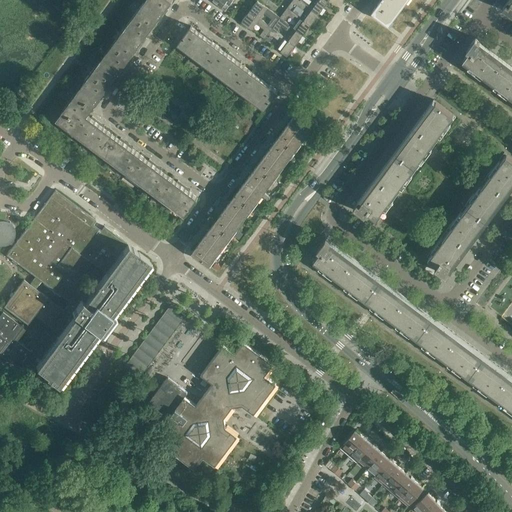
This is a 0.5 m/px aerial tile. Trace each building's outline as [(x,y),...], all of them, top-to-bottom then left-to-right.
[(158,21),(169,6),(172,0),(146,0),(134,16),(151,29),(158,21)] [(280,17),(258,0),(250,10),(273,27),(280,17)] [(318,14),(299,0),(292,0),(288,7),(311,24),(318,14)] [(326,4),(320,0),(299,0),(318,14),(326,4)] [(389,24),(407,0),(380,0),(372,11),(389,24)] [(511,0),(508,0),(503,7),(511,13),(511,0)] [(311,24),(288,7),(280,17),(303,34),(311,24)] [(264,38),(273,27),(250,10),(242,21),(252,29),(256,23),(264,29),(260,35),(264,38)] [(130,57),(151,29),(134,16),(113,45),(130,57)] [(303,34),(280,17),(273,27),(296,44),(303,34)] [(220,48),(212,42),(191,26),(178,43),(207,65),(220,48)] [(287,55),(296,44),(273,27),(264,38),(269,42),(273,36),(282,42),(277,48),(287,55)] [(511,64),(475,38),(467,49),(470,51),(462,62),(468,67),(470,65),(478,71),(477,73),(494,87),(496,84),(504,90),(502,93),(511,99),(511,64)] [(109,86),(124,65),(130,57),(113,45),(91,73),(109,86)] [(249,69),(243,65),(220,48),(207,65),(236,86),(249,69)] [(278,91),(254,73),(249,69),(236,86),(265,108),(278,91)] [(87,115),(109,86),(91,73),(70,102),(87,115)] [(324,100),(329,94),(321,88),(316,95),(324,100)] [(422,161),(420,160),(426,151),(429,153),(456,116),(434,99),(354,206),(366,215),(368,212),(379,220),(384,213),(382,211),(388,203),(390,205),(394,200),(403,187),(401,186),(407,177),(409,179),(422,161)] [(112,133),(91,118),(87,115),(70,102),(57,119),(99,150),(112,133)] [(296,149),(317,120),(300,108),(278,137),(296,149)] [(140,155),(132,148),(112,133),(99,150),(127,172),(140,155)] [(274,178),(296,149),(278,137),(257,165),(274,178)] [(447,275),(511,188),(511,157),(504,152),(499,159),(502,161),(495,169),(493,167),(480,185),(482,187),(480,190),(476,195),(474,193),(461,211),(463,213),(457,221),(455,219),(427,256),(438,264),(436,267),(447,275)] [(169,176),(163,172),(140,155),(127,172),(156,193),(169,176)] [(253,207),(274,178),(257,165),(236,194),(253,207)] [(198,198),(189,191),(169,176),(156,193),(185,215),(198,198)] [(47,374),(46,375),(58,385),(99,330),(100,332),(113,315),(111,314),(151,261),(104,226),(101,230),(93,224),(96,220),(55,190),(16,242),(13,240),(13,238),(14,237),(14,236),(15,235),(15,233),(15,232),(15,231),(15,230),(15,228),(14,227),(14,226),(13,225),(12,223),(11,222),(9,221),(8,221),(7,220),(6,220),(6,215),(0,214),(0,244),(1,245),(2,245),(3,245),(5,245),(6,244),(8,244),(9,243),(13,246),(6,255),(35,276),(30,284),(24,279),(4,306),(28,324),(34,315),(60,334),(36,366),(47,374)] [(232,235),(253,207),(236,194),(214,222),(232,235)] [(210,264),(232,235),(214,222),(209,230),(208,230),(199,243),(193,251),(210,264)] [(459,336),(371,271),(327,237),(318,249),(321,251),(313,262),(320,267),(321,264),(329,271),(328,273),(345,286),(347,284),(355,290),(353,292),(371,305),(373,303),(381,309),(379,312),(397,325),(399,322),(407,328),(405,331),(423,344),(424,342),(433,348),(431,350),(442,358),(459,336)] [(137,381),(186,316),(171,305),(122,370),(137,381)] [(14,339),(23,327),(17,322),(9,316),(3,312),(0,315),(0,355),(12,364),(15,359),(22,364),(32,352),(14,339)] [(511,375),(499,366),(459,336),(442,358),(448,363),(450,361),(458,367),(456,369),(474,383),(476,380),(484,386),(482,389),(500,402),(502,399),(510,405),(508,408),(511,410),(511,375)] [(213,382),(196,404),(185,396),(187,393),(187,392),(187,391),(168,378),(168,377),(167,378),(166,377),(142,411),(143,411),(142,411),(142,412),(143,413),(161,426),(162,426),(163,426),(174,434),(165,446),(195,468),(204,457),(215,465),(238,435),(226,427),(225,417),(233,406),(242,405),(254,413),(277,384),(265,375),(274,363),(244,341),(235,352),(224,344),(201,374),(213,382)] [(32,366),(38,357),(32,352),(25,361),(32,366)] [(351,454),(365,437),(356,430),(342,446),(351,454)] [(359,461),(373,444),(365,437),(351,454),(359,461)] [(367,468),(381,451),(373,444),(359,461),(367,468)] [(376,475),(390,459),(381,451),(367,468),(376,475)] [(383,484),(398,466),(390,459),(376,475),(374,477),(383,484)] [(391,491),(406,473),(398,466),(383,484),(391,491)] [(399,498),(415,480),(414,480),(415,479),(411,476),(411,477),(406,473),(391,491),(399,498)] [(408,506),(423,488),(415,480),(399,498),(408,506)] [(417,511),(424,511),(437,500),(429,492),(413,507),(417,511)] [(368,501),(372,496),(368,493),(364,497),(368,501)] [(373,504),(376,500),(372,496),(368,501),(373,504)] [(440,511),(444,508),(440,504),(437,500),(437,501),(437,500),(424,511),(440,511)]
